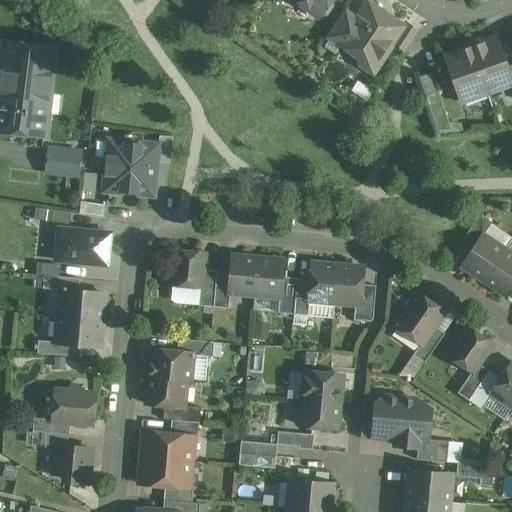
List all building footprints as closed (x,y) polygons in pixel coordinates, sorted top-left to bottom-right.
[(296,0),(322,17),(333,0),(296,0)] [(367,3),(341,42),(359,54),(361,65),(373,72),(403,27),(367,3)] [(511,82),(496,39),(470,48),(487,93),(511,82)] [(0,89),(0,130),(47,136),(58,47),(6,41),(0,89)] [(470,48),(445,57),(461,102),(487,93),(470,48)] [(159,145),(141,143),(141,145),(125,143),(126,142),(108,140),(103,192),(121,194),(121,192),(137,194),(136,195),(154,197),(159,145)] [(46,144),(44,173),(80,177),(83,148),(46,144)] [(98,192),(98,172),(85,172),(85,192),(98,192)] [(478,242),(486,230),(492,220),(482,213),(467,235),(478,242)] [(110,234),(59,229),(55,261),(107,266),(110,234)] [(462,265),(484,279),(508,245),(486,230),(478,242),(462,265)] [(511,247),(508,245),(484,279),(506,294),(511,286),(511,247)] [(173,285),(205,288),(207,270),(208,248),(177,246),(173,285)] [(227,291),(253,293),(256,252),(231,250),(229,272),(227,291)] [(287,255),(256,252),(253,293),(284,295),(285,277),(287,255)] [(312,298),(335,300),(338,259),(315,257),(313,279),(312,298)] [(366,261),(338,259),(335,300),(363,303),(364,285),(366,261)] [(226,307),(227,291),(229,272),(207,270),(205,288),(204,305),(226,307)] [(65,282),(62,314),(105,318),(108,286),(86,284),(86,277),(50,273),(49,281),(65,282)] [(310,315),(312,298),(313,279),(285,277),(284,295),(282,313),(310,315)] [(364,285),(363,303),(362,320),(376,321),(379,287),(364,285)] [(450,310),(417,288),(394,322),(427,344),(439,326),(450,310)] [(102,345),(105,318),(62,314),(60,341),(42,340),(41,349),(76,353),(77,343),(102,345)] [(498,343),(468,322),(447,352),(478,373),(485,362),(498,343)] [(439,326),(427,344),(419,356),(426,361),(446,331),(439,326)] [(393,330),(389,338),(415,352),(419,345),(393,330)] [(152,345),(149,378),(193,382),(196,349),(224,352),(225,342),(188,338),(187,349),(152,345)] [(490,390),(510,405),(511,402),(511,358),(501,374),(490,390)] [(485,362),(478,373),(463,395),(479,406),(490,390),(501,374),(485,362)] [(303,397),(345,400),(347,372),(305,369),(303,397)] [(190,407),(193,382),(149,378),(147,403),(167,405),(165,418),(174,419),(202,422),(203,408),(190,407)] [(71,422),(97,425),(100,387),(53,383),(50,420),(71,422)] [(395,440),(398,397),(376,396),(373,439),(395,440)] [(345,400),(303,397),(300,425),(342,428),(345,400)] [(398,397),(395,440),(421,442),(432,443),(435,400),(398,397)] [(71,422),(50,420),(38,419),(36,439),(57,441),(69,442),(71,422)] [(145,428),(142,459),(198,464),(201,433),(202,422),(174,419),(173,431),(145,428)] [(283,429),(281,444),(315,449),(317,434),(283,429)] [(241,463),(279,468),(281,444),(244,440),(241,463)] [(53,477),(90,481),(94,444),(69,442),(57,441),(53,477)] [(432,443),(421,442),(420,457),(449,459),(450,444),(432,443)] [(194,502),(198,464),(142,459),(140,482),(169,484),(167,499),(194,502)] [(481,484),(493,484),(494,464),(458,463),(457,476),(481,477),(481,484)] [(406,496),(453,500),(456,468),(409,464),(406,496)] [(296,473),(292,508),(333,511),(336,511),(341,478),(296,473)] [(451,511),(453,500),(406,496),(404,511),(451,511)] [(190,511),(199,511),(201,502),(194,502),(167,499),(167,505),(134,502),(133,511),(182,511),(183,511),(190,511)]
